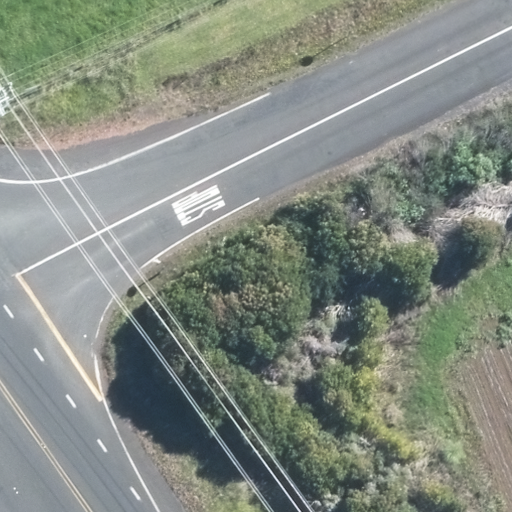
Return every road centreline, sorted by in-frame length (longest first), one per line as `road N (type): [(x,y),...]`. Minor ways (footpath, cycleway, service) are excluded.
road 1 (unclassified): [(511,31),(0,289)]
road 2 (secondary): [(0,383),(86,511)]
